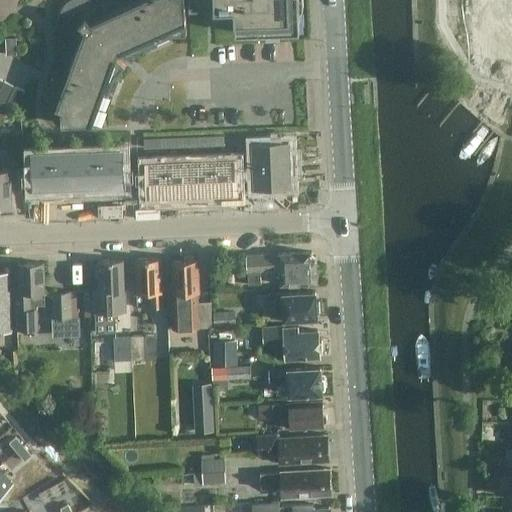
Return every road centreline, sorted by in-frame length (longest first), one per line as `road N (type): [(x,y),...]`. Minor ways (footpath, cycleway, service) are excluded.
road 1 (residential): [(0,240),(340,228)]
road 2 (secondary): [(359,511),(340,228)]
road 3 (secondary): [(340,228),(326,0)]
